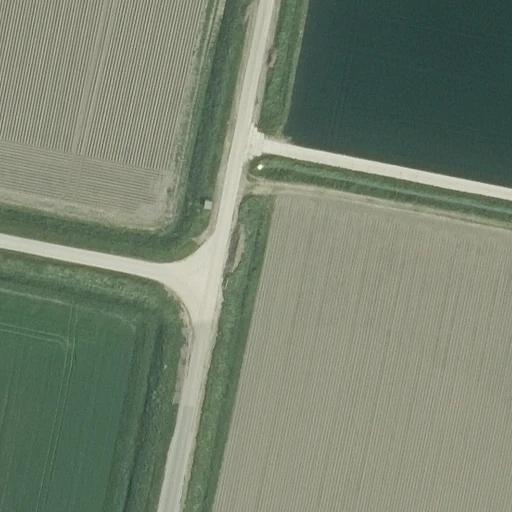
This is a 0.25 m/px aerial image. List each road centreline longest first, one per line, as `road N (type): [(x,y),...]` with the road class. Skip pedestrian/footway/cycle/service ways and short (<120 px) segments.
road 1 (unclassified): [(511,193),(239,143)]
road 2 (unclassified): [(165,511),(209,282)]
road 3 (unclassified): [(0,241),(209,282)]
road 4 (unclassified): [(239,143),(266,0)]
road 5 (unclassified): [(209,282),(239,143)]
